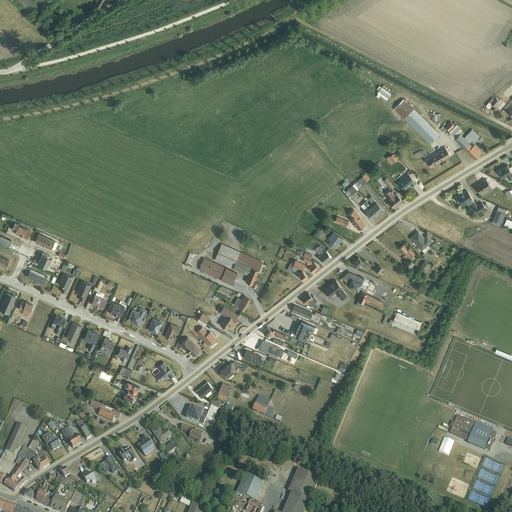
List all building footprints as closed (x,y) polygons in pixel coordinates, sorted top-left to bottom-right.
[(381,86),(377,93),(387,100),(388,98),(389,98),(390,96),(390,95),(391,93),(381,86)] [(403,99),(394,108),(429,144),(439,134),(403,99)] [(450,121),(445,127),(449,131),(454,125),(450,121)] [(456,124),(448,133),(449,134),(449,135),(451,137),(452,137),(453,138),(454,138),(462,130),(460,128),(461,128),(458,125),(458,126),(456,124)] [(464,148),(469,143),(473,140),(474,141),(476,140),(479,136),(472,129),(463,137),(460,134),(455,138),(464,148)] [(469,143),(464,148),(474,159),(482,152),(474,144),(473,145),(472,144),(471,145),(470,144),(469,143)] [(445,147),(426,159),(431,167),(450,155),(445,147)] [(395,152),(386,158),(389,162),(391,160),(393,163),(400,158),(395,152)] [(511,171),(508,165),(498,171),(501,177),(502,176),(504,178),(508,176),(510,180),(511,178),(511,171)] [(409,175),(415,182),(419,179),(412,172),(409,175)] [(415,182),(409,175),(408,173),(398,183),(401,187),(403,186),(405,189),(408,186),(408,185),(410,184),(412,186),(416,182),(415,182)] [(367,181),(363,176),(358,180),(362,186),(367,181)] [(387,178),(384,180),(390,189),(394,187),(387,178)] [(483,181),(475,186),(480,194),(487,190),(489,192),(493,190),(486,178),(483,180),(483,181)] [(357,190),(353,185),(344,192),(349,197),(357,190)] [(390,189),(385,194),(390,200),(388,202),(393,208),(402,201),(395,193),(395,194),(392,191),(390,189)] [(467,190),(456,197),(462,206),(466,203),(467,205),(471,202),(478,213),(486,208),(482,202),(477,205),(467,190)] [(371,207),(377,214),(383,210),(371,196),(368,199),(373,204),(371,207)] [(377,214),(371,207),(366,201),(360,205),(372,219),(377,214)] [(493,220),(491,223),(500,226),(501,223),(501,224),(506,213),(505,213),(507,210),(499,206),(497,210),(492,220),(493,220)] [(337,216),(335,221),(346,226),(348,221),(337,216)] [(15,222),(12,229),(16,230),(15,233),(28,238),(32,230),(27,227),(26,228),(19,225),(19,224),(15,222)] [(360,229),(364,234),(370,228),(366,223),(360,229)] [(418,231),(411,238),(423,251),(426,249),(425,248),(433,241),(427,234),(424,237),(418,231)] [(330,240),(328,244),(335,248),(340,241),(341,242),(343,239),(333,232),(328,239),(330,240)] [(39,233),(35,241),(51,248),(52,248),(55,241),(55,240),(39,233)] [(234,268),(241,252),(222,243),(214,260),(234,268)] [(403,244),(399,248),(407,256),(408,255),(411,259),(413,257),(412,257),(415,254),(410,248),(408,249),(403,244)] [(319,246),(316,250),(316,251),(319,254),(321,252),(322,254),(319,256),(324,263),(332,257),(326,251),(324,252),(322,250),(323,248),(320,245),(319,246)] [(301,250),(300,254),(311,259),(312,255),(301,250)] [(241,252),(234,268),(240,271),(249,275),(246,282),(250,284),(249,287),(258,290),(261,284),(256,282),(254,285),(253,285),(263,262),(256,258),(241,252)] [(0,264),(6,267),(7,264),(8,264),(8,263),(9,260),(0,255),(0,264)] [(204,257),(199,269),(226,282),(232,284),(237,274),(237,273),(213,262),(204,257)] [(304,257),(302,261),(307,263),(307,264),(310,265),(308,267),(313,273),(319,267),(314,261),(304,257)] [(358,257),(353,262),(358,268),(361,265),(363,267),(368,263),(365,260),(363,262),(358,257)] [(291,264),(302,270),(305,264),(296,259),(294,262),(292,261),(291,264)] [(425,261),(421,265),(426,270),(430,265),(425,261)] [(302,270),(291,264),(290,263),(287,270),(292,273),(293,271),(294,270),(299,272),(298,273),(303,280),(308,277),(302,270)] [(379,264),(374,270),(381,275),(383,273),(381,271),(384,268),(379,264)] [(74,269),(72,274),(73,275),(77,277),(80,271),(81,268),(77,266),(76,269),(74,269)] [(31,268),(27,276),(41,283),(44,284),(46,280),(47,278),(48,276),(31,268)] [(64,272),(58,283),(63,286),(61,291),(66,293),(73,276),(64,272)] [(348,274),(347,273),(342,277),(349,286),(353,288),(351,291),(355,292),(356,289),(358,290),(361,283),(362,283),(364,278),(351,272),(351,274),(349,273),(348,274)] [(324,289),(337,278),(334,275),(322,286),(324,289)] [(82,280),(77,292),(81,294),(79,299),(84,301),(91,284),(82,280)] [(336,280),(324,290),(331,299),(337,294),(341,299),(347,295),(336,280)] [(361,302),(363,304),(365,300),(381,308),(383,302),(362,291),(358,301),(361,302)] [(97,292),(91,304),(102,309),(106,300),(99,297),(100,293),(97,292)] [(12,303),(15,296),(7,293),(0,308),(0,309),(9,313),(13,304),(12,303)] [(312,299),(315,303),(317,300),(313,295),(312,297),(309,293),(305,296),(309,301),(312,299)] [(238,297),(234,304),(244,311),(251,299),(245,295),(243,297),(241,299),(238,297)] [(309,301),(305,296),(301,299),(306,304),(308,303),(311,306),(312,305),(314,308),(317,305),(315,303),(312,299),(309,301)] [(22,300),(18,309),(25,312),(24,314),(28,316),(33,304),(26,301),(26,302),(22,300)] [(114,301),(110,312),(121,317),(125,306),(114,301)] [(221,304),(217,310),(220,312),(225,316),(220,324),(227,329),(233,320),(235,321),(238,315),(221,304)] [(294,305),(292,310),(310,318),(312,313),(294,305)] [(143,315),(146,309),(141,307),(139,311),(133,309),(128,320),(139,325),(143,315)] [(284,307),(280,311),(286,317),(290,314),(284,307)] [(199,318),(206,323),(210,316),(203,312),(199,318)] [(397,312),(392,324),(416,334),(421,322),(397,312)] [(62,326),(65,319),(66,319),(56,315),(51,328),(54,329),(53,330),(59,333),(62,326)] [(153,317),(148,329),(149,329),(157,333),(160,326),(161,326),(163,322),(153,317)] [(301,321),(295,335),(309,341),(315,327),(301,321)] [(73,322),(66,338),(75,342),(82,326),(73,322)] [(171,323),(165,336),(171,339),(174,332),(177,333),(180,327),(171,323)] [(203,326),(197,331),(208,344),(216,338),(211,331),(208,333),(203,326)] [(268,327),(263,332),(268,337),(270,335),(272,337),(275,335),(282,338),(284,335),(274,330),(272,331),(268,327)] [(88,329),(84,339),(90,342),(88,348),(92,350),(99,334),(95,332),(88,330),(89,329),(88,329)] [(105,338),(100,350),(106,352),(104,355),(108,357),(109,354),(114,343),(110,341),(110,342),(108,341),(109,338),(106,336),(105,338)] [(196,353),(200,349),(201,348),(188,337),(181,344),(194,356),(196,353)] [(259,348),(260,349),(268,352),(270,348),(262,344),(262,345),(261,345),(254,337),(252,339),(249,341),(254,347),(256,345),(258,347),(259,348)] [(264,338),(262,342),(284,351),(286,347),(264,338)] [(274,338),(273,341),(287,347),(289,344),(274,338)] [(121,347),(117,355),(121,356),(120,358),(126,361),(131,348),(128,347),(127,350),(121,347)] [(511,355),(496,348),(495,352),(511,359),(511,357),(511,355)] [(245,354),(243,357),(259,364),(262,357),(246,350),(245,354)] [(271,355),(271,357),(278,360),(280,357),(275,355),(276,352),(272,350),(271,354),(273,354),(272,355),(271,355)] [(160,370),(155,374),(160,381),(168,375),(170,378),(174,375),(172,372),(172,371),(167,364),(167,365),(164,361),(157,366),(160,370)] [(231,363),(220,372),(226,378),(237,369),(235,368),(238,366),(242,371),(247,367),(234,361),(232,363),(231,363)] [(127,368),(124,374),(130,377),(133,370),(127,368)] [(128,393),(124,401),(132,406),(133,405),(135,403),(134,402),(135,401),(134,401),(136,397),(134,396),(135,396),(138,391),(137,391),(140,387),(127,381),(125,386),(129,388),(127,392),(128,393)] [(208,382),(196,390),(197,392),(198,393),(201,397),(205,394),(207,396),(212,392),(210,390),(213,388),(208,382)] [(223,383),(219,392),(227,396),(227,395),(229,396),(233,389),(232,388),(233,387),(229,385),(223,383)] [(259,395),(252,410),(264,416),(264,415),(271,418),(274,410),(268,408),(271,401),(259,395)] [(115,416),(119,417),(121,414),(114,411),(114,410),(92,401),(90,407),(101,411),(99,416),(113,422),(114,418),(115,416)] [(226,404),(224,409),(231,411),(230,414),(232,414),(235,407),(226,404)] [(212,407),(211,406),(208,413),(191,406),(187,418),(203,425),(205,420),(213,423),(218,409),(212,407)] [(79,414),(78,416),(79,417),(86,423),(88,420),(85,419),(86,417),(81,414),(81,415),(79,414)] [(453,421),(450,427),(453,428),(450,434),(469,441),(468,443),(485,450),(486,448),(490,450),(493,443),(494,443),(495,442),(496,440),(495,439),(497,433),(493,432),(493,430),(477,422),(476,423),(458,415),(455,422),(453,421)] [(47,427),(48,427),(52,430),(55,427),(48,420),(44,423),(48,426),(47,427)] [(80,421),(76,424),(81,430),(86,441),(91,438),(89,434),(91,433),(88,427),(87,428),(86,427),(87,426),(86,424),(85,425),(83,423),(84,422),(81,420),(80,421)] [(5,451),(4,454),(7,455),(8,452),(14,455),(17,450),(18,451),(20,446),(19,446),(27,428),(17,423),(5,451)] [(78,446),(67,429),(60,425),(58,427),(61,429),(64,431),(65,430),(68,436),(66,437),(73,449),(78,446)] [(183,425),(180,430),(186,433),(185,433),(190,435),(189,438),(198,442),(197,443),(200,444),(202,443),(204,438),(202,438),(203,433),(193,429),(183,425)] [(67,429),(78,446),(82,443),(77,434),(76,434),(75,434),(74,433),(70,427),(67,429)] [(159,428),(152,432),(161,444),(172,436),(167,429),(162,433),(159,428)] [(50,433),(42,438),(47,447),(49,445),(53,451),(61,447),(56,440),(55,441),(50,433)] [(4,434),(0,442),(0,444),(5,447),(10,437),(4,434)] [(144,442),(137,446),(145,458),(152,453),(151,451),(154,449),(146,437),(142,439),(144,442)] [(19,466),(17,468),(22,472),(28,464),(28,463),(31,458),(34,462),(33,464),(34,466),(36,466),(39,471),(50,465),(41,451),(37,446),(39,444),(34,440),(28,450),(19,466)] [(172,443),(164,448),(168,454),(169,456),(175,452),(173,450),(176,449),(172,443)] [(118,450),(120,453),(129,447),(127,444),(118,450)] [(19,458),(15,464),(19,466),(28,450),(24,447),(23,447),(23,449),(18,457),(19,458)] [(124,451),(119,454),(120,455),(119,455),(124,462),(127,459),(128,461),(130,460),(132,463),(137,459),(130,448),(124,452),(124,451)] [(162,453),(159,456),(162,461),(160,462),(163,466),(165,464),(167,468),(169,464),(162,453)] [(105,463),(99,466),(102,471),(103,470),(104,473),(101,474),(101,475),(105,476),(107,475),(106,474),(111,471),(113,475),(118,472),(122,477),(125,475),(122,469),(120,471),(112,458),(107,461),(107,462),(106,463),(105,463)] [(64,468),(69,476),(79,481),(81,477),(75,474),(76,474),(75,473),(76,472),(72,464),(64,468)] [(17,468),(4,485),(14,492),(19,488),(27,481),(26,480),(22,477),(20,476),(22,472),(17,468)] [(69,476),(64,468),(60,471),(64,478),(69,476)] [(305,511),(320,478),(298,469),(288,491),(291,492),(282,511),(276,511),(275,511),(274,511),(305,511)] [(86,472),(82,474),(87,484),(91,481),(93,484),(97,482),(92,473),(89,475),(88,473),(87,473),(86,472)] [(246,472),(236,493),(255,501),(264,481),(246,472)] [(63,479),(61,484),(69,488),(71,483),(63,479)] [(41,490),(36,502),(43,505),(48,493),(49,492),(44,489),(47,482),(45,481),(41,490)] [(36,502),(41,490),(39,490),(38,490),(37,491),(34,489),(33,492),(29,491),(24,497),(36,502)] [(63,495),(56,511),(59,511),(66,511),(75,493),(76,491),(70,489),(69,492),(67,491),(65,494),(65,493),(64,496),(63,495)] [(48,493),(43,505),(51,508),(55,497),(52,496),(52,495),(48,493)] [(75,493),(66,511),(79,511),(86,497),(75,493)] [(55,497),(51,508),(56,511),(63,495),(61,494),(59,495),(58,497),(56,496),(55,497)] [(193,503),(202,508),(205,501),(196,497),(193,503)] [(191,508),(193,503),(182,498),(180,503),(191,508)] [(193,503),(191,508),(189,511),(201,511),(204,508),(202,508),(193,503)]
